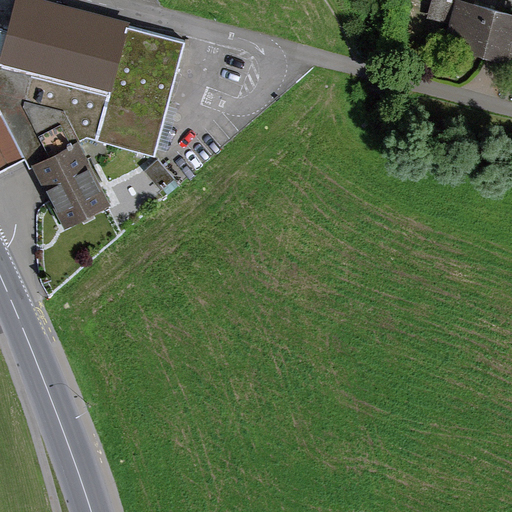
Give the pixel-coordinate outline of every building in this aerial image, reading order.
[(113,19),(43,0),(3,0),(0,12),(0,58),(96,84),(113,19)] [(421,0),(418,11),(440,18),(434,39),(490,56),(504,7),(480,0),(421,0)] [(173,34),(113,19),(96,84),(86,130),(145,144),(173,34)] [(109,198),(78,139),(86,130),(96,84),(0,58),(0,88),(5,99),(26,141),(35,161),(67,220),(109,198)] [(0,153),(26,141),(5,99),(0,101),(0,153)] [(158,165),(147,152),(135,163),(146,176),(158,165)]
